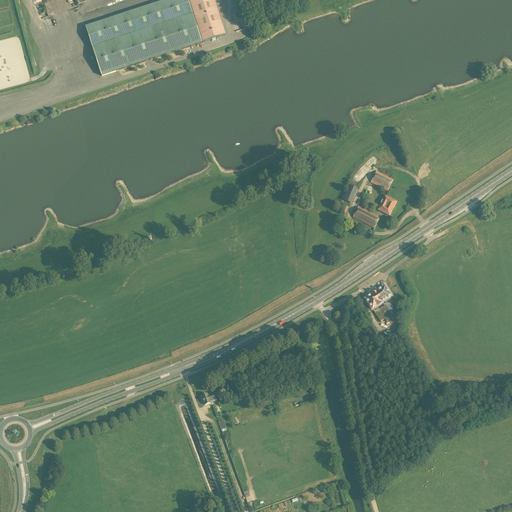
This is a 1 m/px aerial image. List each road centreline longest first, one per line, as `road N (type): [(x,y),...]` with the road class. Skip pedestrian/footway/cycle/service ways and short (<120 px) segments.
road 1 (primary): [(28,429),(165,375),(316,300)]
road 2 (unclassified): [(270,0),(259,24),(226,42),(0,119)]
road 3 (primary): [(316,300),(511,170)]
road 4 (track): [(323,311),(342,344),(375,511)]
